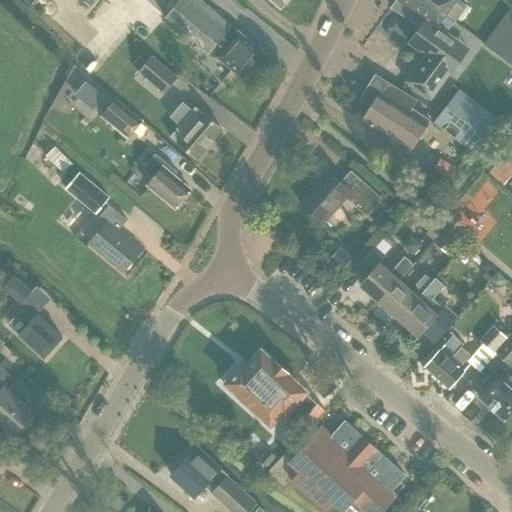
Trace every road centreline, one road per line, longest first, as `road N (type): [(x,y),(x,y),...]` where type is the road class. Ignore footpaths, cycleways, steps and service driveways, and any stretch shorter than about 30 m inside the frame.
road 1 (tertiary): [(511,487),(229,271)]
road 2 (tertiary): [(52,511),(170,313),(229,271)]
road 3 (tertiary): [(229,271),(227,229),(240,194),(343,0)]
